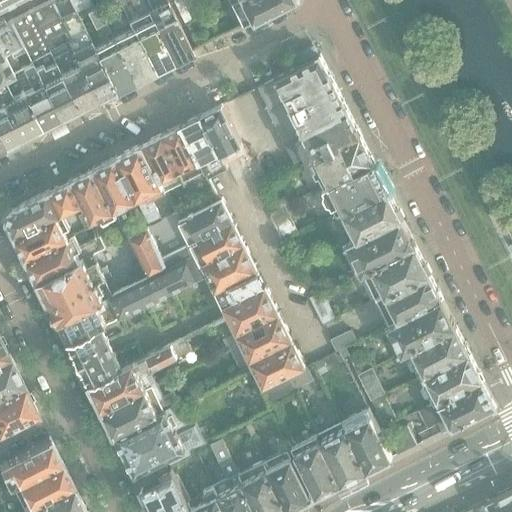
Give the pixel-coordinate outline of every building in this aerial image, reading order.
[(0,0),(0,18),(35,0),(0,0)] [(95,99),(57,25),(63,21),(61,17),(51,0),(49,0),(26,12),(38,35),(75,109),(95,99)] [(69,0),(74,10),(114,89),(134,79),(112,37),(108,39),(105,34),(110,31),(96,5),(93,6),(89,0),(69,0)] [(153,70),(126,17),(117,0),(105,0),(96,5),(110,31),(113,37),(112,37),(134,79),(153,70)] [(172,60),(143,3),(141,0),(117,0),(126,17),(153,70),(172,60)] [(192,50),(167,1),(166,0),(141,0),(143,3),(172,60),(192,50)] [(192,18),(182,0),(172,0),(184,22),(192,18)] [(239,0),(250,21),(291,0),(239,0)] [(114,89),(74,10),(61,17),(63,21),(57,25),(95,99),(114,89)] [(75,109),(38,35),(26,12),(8,21),(20,45),(22,44),(31,61),(29,62),(58,118),(75,109)] [(0,78),(11,72),(13,71),(3,54),(20,45),(8,21),(0,25),(0,78)] [(203,45),(196,32),(190,34),(197,47),(203,45)] [(348,107),(333,78),(329,71),(320,54),(260,84),(269,103),(267,104),(295,160),(303,156),(306,161),(310,159),(361,133),(348,107)] [(58,118),(29,62),(13,71),(11,72),(39,127),(58,118)] [(39,127),(11,72),(0,78),(0,96),(20,137),(39,127)] [(20,137),(0,96),(0,141),(2,146),(20,137)] [(222,104),(200,114),(220,152),(241,141),(222,104)] [(220,152),(200,114),(181,124),(199,160),(200,159),(209,177),(228,167),(220,152)] [(199,160),(181,124),(161,134),(179,170),(199,160)] [(374,160),(374,159),(361,133),(310,159),(314,168),(312,169),(317,178),(320,177),(324,186),(374,160)] [(179,170),(161,134),(141,144),(159,180),(179,170)] [(162,185),(159,180),(141,144),(124,152),(117,155),(138,197),(151,223),(160,219),(147,192),(162,185)] [(138,197),(117,155),(115,156),(116,157),(102,163),(95,167),(116,208),(127,231),(139,225),(127,202),(138,197)] [(339,213),(388,188),(374,160),(324,186),(326,189),(324,193),(328,199),(331,201),(337,213),(339,213)] [(116,208),(95,167),(93,168),(80,174),(71,179),(94,224),(100,234),(105,246),(118,241),(104,214),(116,208)] [(94,224),(71,179),(50,190),(61,212),(73,234),(94,224)] [(401,215),(401,213),(388,188),(339,213),(352,239),(401,215)] [(16,234),(61,212),(50,190),(11,209),(8,218),(16,234)] [(289,204),(285,196),(272,202),(276,210),(289,204)] [(190,241),(233,219),(222,197),(219,199),(181,219),(177,211),(175,212),(190,241)] [(73,234),(61,212),(16,234),(24,249),(23,249),(28,257),(70,235),(73,234)] [(195,252),(190,241),(175,212),(160,219),(151,223),(130,234),(150,274),(159,270),(195,252)] [(401,215),(352,239),(348,241),(362,270),(416,243),(401,215)] [(201,263),(244,241),(233,219),(190,241),(195,252),(201,263)] [(293,235),(288,227),(278,232),(282,240),(293,235)] [(39,279),(95,251),(105,246),(100,234),(76,246),(70,235),(28,257),(28,258),(35,271),(39,279)] [(258,268),(244,241),(201,263),(206,273),(214,290),(258,268)] [(376,296),(429,269),(416,243),(362,270),(376,296)] [(115,291),(109,278),(112,276),(107,265),(103,267),(95,251),(39,279),(39,280),(40,280),(51,303),(59,319),(108,295),(115,291)] [(305,262),(300,251),(290,256),(295,267),(305,262)] [(206,273),(201,263),(195,252),(159,270),(170,291),(206,273)] [(222,306),(266,284),(258,268),(214,290),(222,306)] [(443,297),(442,295),(429,269),(376,296),(389,324),(443,297)] [(170,291),(159,270),(150,274),(134,282),(145,304),(170,291)] [(338,282),(336,277),(326,282),(328,287),(338,282)] [(134,282),(115,291),(108,295),(118,317),(145,304),(134,282)] [(280,313),(266,284),(222,306),(226,314),(236,335),(280,313)] [(102,324),(106,322),(106,323),(118,317),(108,295),(59,319),(77,356),(109,339),(102,324)] [(457,324),(443,297),(389,324),(404,352),(457,324)] [(333,318),(323,299),(314,304),(323,322),(333,318)] [(293,339),(280,313),(236,335),(240,342),(249,361),(293,339)] [(471,352),(469,349),(457,324),(404,352),(408,350),(411,357),(408,360),(412,367),(416,367),(421,377),(471,352)] [(358,340),(352,328),(331,339),(337,350),(338,349),(346,346),(358,340)] [(0,358),(9,354),(0,336),(0,358)] [(118,356),(109,339),(77,356),(85,372),(91,383),(123,366),(118,356)] [(263,388),(272,384),(289,375),(306,366),(293,339),(249,361),(263,388)] [(156,382),(150,370),(179,356),(172,342),(123,366),(91,383),(94,392),(95,391),(104,409),(156,382)] [(350,354),(346,346),(338,349),(342,358),(350,354)] [(433,402),(483,377),(471,352),(421,377),(424,384),(421,387),(426,395),(429,395),(433,402)] [(9,354),(0,358),(0,394),(23,383),(23,382),(9,354)] [(323,359),(315,362),(321,373),(328,369),(323,359)] [(386,393),(373,366),(358,374),(372,400),(384,394),(386,393)] [(443,431),(497,405),(483,377),(433,402),(418,410),(426,425),(418,429),(424,440),(443,431)] [(115,433),(174,403),(178,401),(174,391),(163,397),(156,382),(104,409),(111,425),(115,433)] [(23,383),(0,394),(0,430),(37,412),(37,411),(33,403),(23,383)] [(397,421),(384,394),(372,400),(385,427),(397,421)] [(192,439),(174,403),(115,433),(116,433),(136,473),(209,437),(206,432),(192,439)] [(393,456),(368,406),(344,418),(368,469),(393,456)] [(368,469),(344,418),(318,431),(342,481),(342,482),(368,469)] [(257,435),(251,422),(246,425),(253,438),(257,435)] [(419,443),(409,423),(388,433),(398,454),(419,443)] [(342,481),(318,431),(291,445),(316,494),(342,481)] [(61,460),(54,445),(50,437),(6,459),(0,461),(0,467),(2,471),(10,467),(16,479),(17,482),(61,460)] [(259,511),(248,489),(239,470),(222,437),(211,443),(227,475),(224,476),(225,477),(213,483),(215,489),(226,511),(259,511)] [(307,483),(288,444),(275,451),(275,452),(263,458),(288,508),(313,496),(307,483)] [(280,511),(288,508),(263,458),(262,458),(262,457),(251,463),(251,464),(239,470),(248,489),(259,511),(280,511)] [(58,489),(72,482),(68,473),(61,460),(17,482),(17,483),(20,489),(27,504),(58,489)] [(195,511),(187,496),(184,489),(172,462),(157,469),(161,476),(142,486),(155,511),(195,511)] [(68,511),(83,504),(79,496),(72,482),(58,489),(27,504),(30,511),(68,511)] [(226,511),(215,489),(213,483),(212,482),(202,488),(203,488),(187,496),(195,511),(226,511)] [(511,511),(511,486),(487,498),(460,511),(511,511)]
